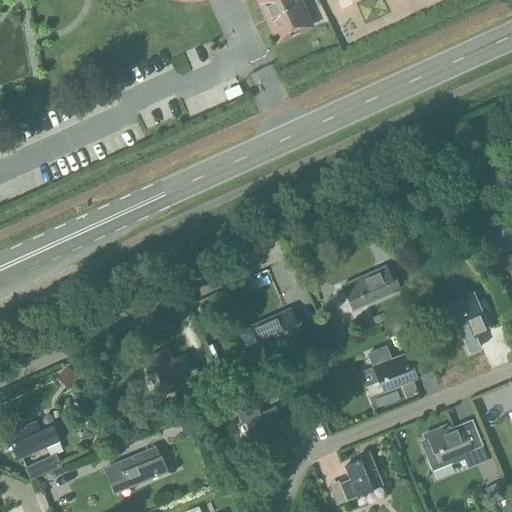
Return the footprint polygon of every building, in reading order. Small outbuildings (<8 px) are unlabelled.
[(314,28),(301,0),(256,0),(277,45),(314,28)] [(346,13),(372,4),(371,0),(339,0),(328,4),(334,23),(348,18),(346,13)] [(394,279),(392,280),(386,266),(341,286),(352,312),(399,291),(394,279)] [(475,337),(490,331),(473,293),(457,300),(457,301),(447,305),(468,354),(480,349),(475,337)] [(250,327),(257,343),(259,342),(263,351),(304,333),(300,322),(296,324),(290,309),(250,327)] [(185,355),(174,360),(170,349),(149,358),(161,385),(162,385),(166,394),(200,380),(195,367),(191,369),(185,355)] [(403,355),(391,360),(387,350),(368,358),(378,384),(379,384),(383,393),(418,379),(413,368),(409,369),(403,355)] [(476,427),(506,419),(500,399),(470,407),(476,427)] [(276,407),(244,421),(251,437),(253,436),(257,446),(289,432),(284,419),(281,420),(276,407)] [(52,426),(40,432),(35,422),(2,437),(7,448),(11,446),(18,461),(60,442),(52,426)] [(459,426),(420,442),(430,468),(473,450),(468,438),(464,440),(459,426)] [(161,456),(159,457),(155,448),(114,464),(119,476),(124,474),(130,488),(168,473),(161,456)] [(344,467),(349,481),(340,485),(339,482),(328,486),(336,505),(373,491),(383,486),(369,453),(357,457),(358,461),(344,467)] [(36,496),(45,511),(53,511),(66,505),(54,485),(36,496)]
